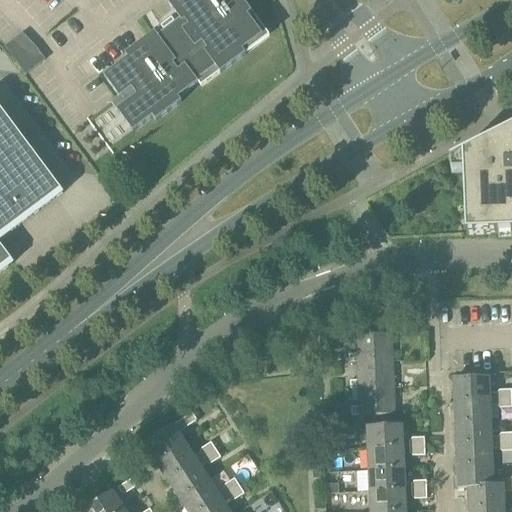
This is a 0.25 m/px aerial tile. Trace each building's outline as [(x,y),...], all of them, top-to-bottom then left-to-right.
[(181,104),(178,100),(199,85),(197,83),(215,69),(217,72),(220,76),(246,57),(243,53),(263,38),(248,17),(251,15),(240,0),(166,0),(165,2),(180,22),(157,39),(155,35),(125,57),(128,61),(104,79),(119,100),(122,98),(127,105),(117,113),(133,134),(153,119),(156,123),(181,104)] [(34,48),(15,62),(25,76),(44,62),(34,48)] [(0,274),(13,265),(0,248),(0,242),(61,194),(0,112),(0,274)] [(511,234),(511,131),(508,134),(486,145),(464,156),(450,163),(451,165),(451,175),(464,174),(466,237),(511,234)] [(391,335),(356,337),(356,356),(349,356),(349,364),(355,364),(357,365),(392,363),(391,335)] [(393,389),(392,363),(357,365),(358,382),(350,382),(350,391),(356,390),(358,391),(393,389)] [(452,380),(453,402),(489,401),(488,379),(452,380)] [(393,389),(358,391),(359,408),(351,409),(352,418),(394,416),(393,389)] [(496,395),(496,401),(511,401),(511,391),(499,392),(496,395)] [(490,423),(489,401),(453,402),(454,424),(490,423)] [(511,401),(496,401),(496,407),(499,410),(511,410),(511,401)] [(192,414),(179,422),(183,428),(186,428),(197,422),(192,414)] [(179,422),(173,426),(144,445),(156,463),(185,444),(178,434),(186,428),(183,428),(179,422)] [(491,445),(490,423),(454,424),(455,446),(491,445)] [(366,430),(367,450),(403,449),(402,427),(367,428),(366,430)] [(498,439),(498,445),(511,443),(511,434),(501,435),(498,439)] [(412,443),(412,450),(424,449),(423,440),(415,440),(412,443)] [(511,443),(498,445),(498,451),(501,454),(511,453),(511,443)] [(194,458),(185,444),(156,463),(168,482),(203,459),(200,455),(194,458)] [(201,450),(200,455),(203,459),(216,451),(211,444),(201,450)] [(492,466),(491,445),(455,446),(456,468),(492,466)] [(404,471),(403,449),(367,450),(368,472),(404,471)] [(424,449),(412,450),(412,455),(415,458),(424,458),(424,449)] [(216,451),(203,459),(206,465),(210,466),(221,459),(216,451)] [(201,469),(206,465),(203,459),(168,482),(179,500),(209,482),(201,469)] [(493,487),(492,466),(456,468),(457,490),(468,490),(493,487)] [(405,492),(404,471),(368,472),(369,494),(405,492)] [(125,496),(136,489),(130,481),(117,489),(121,495),(122,495),(125,496)] [(224,492),(227,496),(240,488),(235,481),(225,487),(224,492)] [(186,511),(202,511),(227,496),(224,492),(218,495),(209,482),(179,500),(186,511)] [(414,486),(414,493),(426,492),(426,483),(417,483),(416,484),(415,485),(414,486)] [(503,487),(493,487),(468,490),(457,490),(457,491),(468,491),(468,511),(504,510),(503,487)] [(245,496),(240,488),(227,496),(230,501),(232,502),(234,503),(245,496)] [(406,511),(405,492),(369,494),(369,511),(406,511)] [(417,501),(427,501),(426,492),(414,493),(414,498),(417,501)] [(112,493),(82,511),(122,511),(124,511),(112,493)] [(230,501),(227,496),(202,511),(228,511),(224,505),(230,501)]
